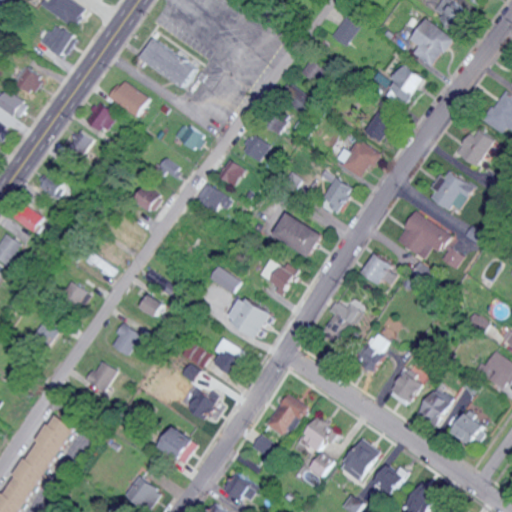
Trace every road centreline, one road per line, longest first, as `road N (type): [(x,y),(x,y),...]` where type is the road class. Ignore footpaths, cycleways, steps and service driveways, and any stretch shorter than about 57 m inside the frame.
road 1 (residential): [(178,511),(511,12)]
road 2 (residential): [(0,472),(192,184),(331,0)]
road 3 (residential): [(510,511),(286,352)]
road 4 (secondary): [(0,195),(138,0)]
